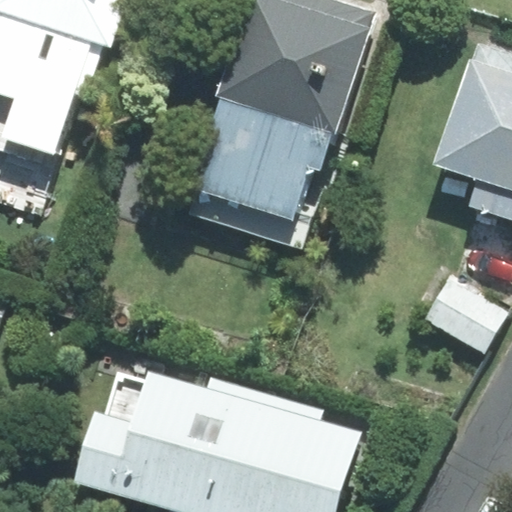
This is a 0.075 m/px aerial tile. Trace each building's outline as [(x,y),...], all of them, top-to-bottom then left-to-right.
[(119,55),(136,0),(0,0),(0,97),(20,103),(7,143),(63,160),(99,49),(119,55)] [(382,14),(336,0),(253,0),(222,102),(227,103),(199,193),(300,224),(315,174),(327,177),(339,140),(342,141),(382,14)] [(511,57),(478,47),(437,169),(482,184),(473,210),(511,222),(511,57)] [(511,316),(454,281),(429,322),(487,357),(511,316)] [(100,417),(80,487),(166,511),(348,511),(370,438),(323,425),(326,414),(214,382),(211,392),(154,376),(139,428),(100,417)]
